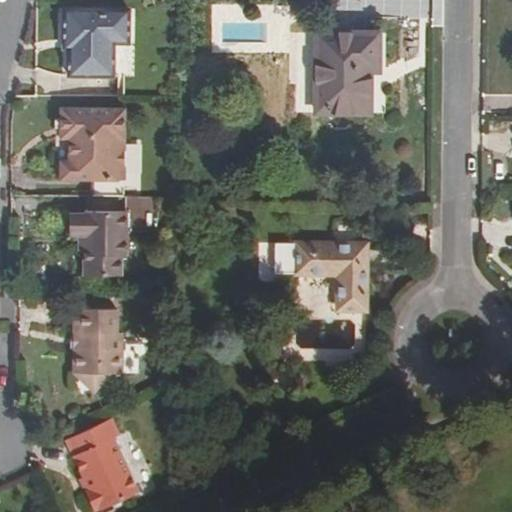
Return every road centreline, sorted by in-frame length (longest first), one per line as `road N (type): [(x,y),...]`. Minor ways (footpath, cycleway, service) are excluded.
road 1 (residential): [(458,0),(455,294)]
road 2 (residential): [(455,294),(423,307),(410,352),(425,375),(446,384),(467,383),(494,362)]
